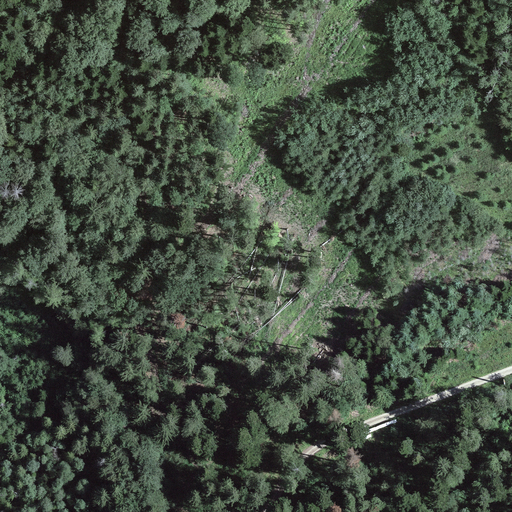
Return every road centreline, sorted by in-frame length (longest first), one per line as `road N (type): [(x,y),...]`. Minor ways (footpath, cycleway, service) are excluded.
road 1 (track): [(100,0),(107,250),(216,511)]
road 2 (track): [(275,511),(391,434),(511,382)]
